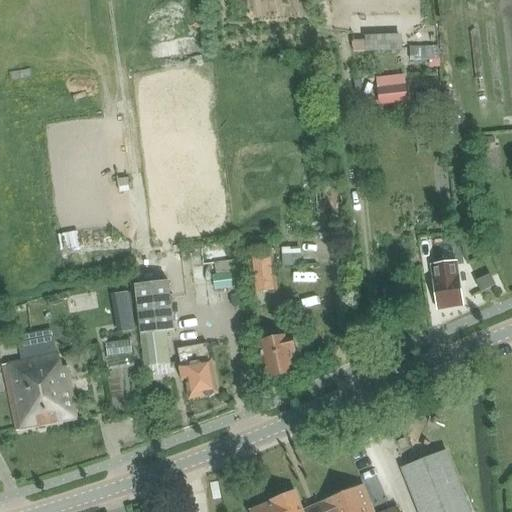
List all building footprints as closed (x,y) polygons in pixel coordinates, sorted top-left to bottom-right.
[(408,0),(410,12),(421,11),(419,0),(408,0)] [(406,40),(405,23),(367,24),(367,41),(406,40)] [(377,79),(379,89),(378,89),(380,106),(408,103),(406,85),(404,86),(403,76),(377,79)] [(266,240),(236,244),(236,256),(248,254),(253,293),(253,294),(272,291),(276,291),(272,240),(326,235),(325,222),(328,222),(326,203),(316,204),(318,222),(264,227),(266,240)] [(458,262),(431,266),(438,310),(462,306),(458,277),(461,277),(458,262)] [(495,286),(490,275),(475,282),(480,293),(495,286)] [(170,365),(166,332),(176,331),(169,281),(135,285),(141,335),(145,368),(170,365)] [(290,335),(258,342),(266,379),(295,373),(290,353),(294,352),(290,335)] [(17,342),(19,352),(32,349),(35,360),(34,360),(47,426),(77,420),(68,367),(61,369),(58,355),(53,356),(48,336),(17,342)] [(189,399),(218,394),(211,360),(210,361),(207,344),(178,350),(181,366),(179,366),(182,382),(186,381),(189,399)] [(16,432),(47,426),(34,360),(35,360),(32,349),(19,352),(21,363),(2,367),(16,432)] [(470,511),(447,452),(406,468),(402,469),(419,511),(470,511)] [(399,511),(398,508),(387,511),(373,511),(363,486),(323,502),(323,503),(302,511),(294,492),(271,501),(271,503),(250,511),(399,511)]
